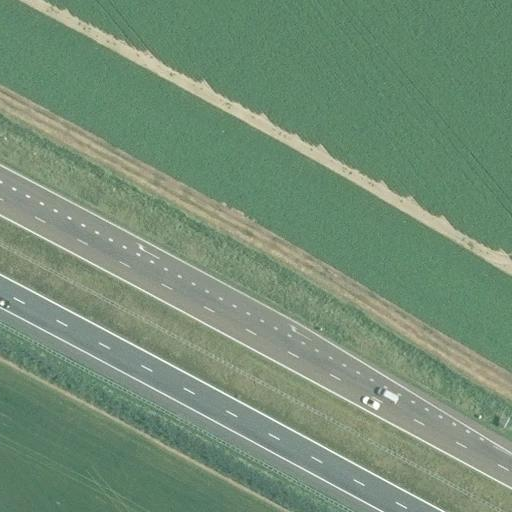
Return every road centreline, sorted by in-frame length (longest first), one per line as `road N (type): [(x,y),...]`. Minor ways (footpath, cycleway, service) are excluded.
road 1 (motorway): [(511,472),(0,199)]
road 2 (motorway): [(0,294),(410,511)]
